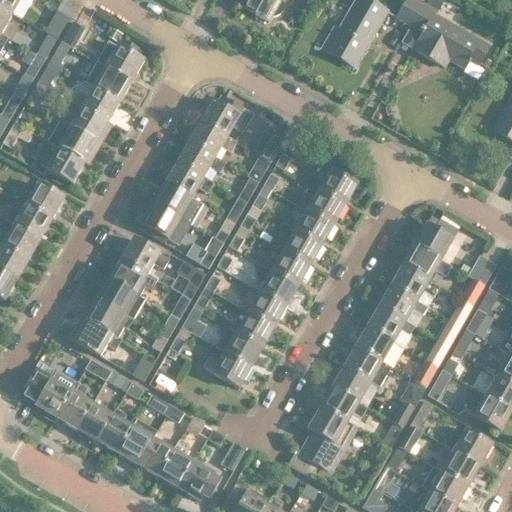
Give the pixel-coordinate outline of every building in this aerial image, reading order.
[(0,0),(0,10),(10,16),(18,0),(0,0)] [(244,0),(244,1),(240,9),(266,24),(270,18),(279,14),(279,2),(280,1),(280,0),(244,0)] [(355,0),(337,31),(331,28),(318,52),(351,70),(355,62),(384,13),(362,0),(355,0)] [(407,0),(396,20),(408,27),(421,5),(424,0),(407,0)] [(435,14),(443,1),(443,0),(426,0),(426,1),(423,6),(421,5),(408,27),(421,35),(411,52),(443,71),(448,62),(461,70),(466,62),(476,67),(487,49),(477,43),(433,18),(435,14)] [(0,32),(10,16),(0,10),(0,32)] [(42,35),(46,36),(55,42),(66,22),(54,15),(42,35)] [(59,44),(68,50),(71,51),(83,31),(71,24),(59,44)] [(106,40),(114,44),(118,35),(111,31),(106,40)] [(46,36),(34,57),(43,62),(55,42),(46,36)] [(102,70),(129,85),(141,64),(134,60),(138,53),(118,42),(102,70)] [(57,69),(68,50),(59,44),(47,65),(60,72),(61,71),(57,69)] [(34,57),(22,77),(31,82),(43,62),(34,57)] [(55,81),(60,72),(47,65),(36,85),(45,90),(52,79),(55,81)] [(84,86),(91,90),(117,105),(129,85),(102,70),(95,66),(84,86)] [(19,103),(31,82),(22,77),(10,98),(19,103)] [(45,90),(36,85),(24,106),(33,111),(45,90)] [(70,105),(79,110),(105,125),(117,105),(91,90),(85,100),(76,95),(70,105)] [(511,96),(491,133),(511,144),(511,96)] [(10,98),(0,115),(0,118),(8,123),(19,103),(10,98)] [(215,106),(207,102),(198,117),(228,135),(231,130),(241,136),(251,118),(219,100),(215,106)] [(110,128),(105,125),(79,110),(67,130),(98,148),(110,128)] [(12,125),(31,136),(22,130),(28,119),(20,114),(13,125),(12,125)] [(198,117),(186,138),(216,156),(219,151),(229,156),(235,145),(225,140),(228,135),(198,117)] [(56,150),(82,166),(86,168),(98,148),(67,130),(57,124),(45,144),(56,150)] [(26,145),(31,136),(12,125),(0,146),(9,151),(16,139),(26,145)] [(186,146),(177,162),(204,177),(208,170),(217,175),(222,166),(213,161),(216,156),(186,138),(183,144),(186,146)] [(280,144),(269,138),(257,158),(268,164),(280,144)] [(38,168),(70,187),(82,166),(56,150),(50,160),(45,157),(38,168)] [(289,162),(280,156),(273,168),(282,173),(289,162)] [(239,175),(257,185),(268,164),(257,158),(249,172),(243,169),(239,175)] [(202,180),(204,177),(177,162),(164,183),(191,199),(196,191),(205,196),(212,186),(202,180)] [(355,188),(329,173),(317,194),(343,209),(355,188)] [(248,180),(240,192),(250,198),(257,186),(256,186),(257,185),(239,175),(248,180)] [(261,189),(270,194),(277,182),(268,177),(261,189)] [(164,183),(152,205),(179,220),(184,211),(194,217),(200,207),(190,201),(191,199),(164,183)] [(14,202),(49,222),(61,201),(35,186),(29,197),(20,192),(14,202)] [(263,206),(270,194),(261,189),(250,209),(265,217),(269,210),(263,206)] [(343,209),(317,194),(305,214),(331,229),(343,209)] [(236,201),(224,220),(234,225),(245,206),(236,201)] [(11,227),(38,242),(49,222),(14,202),(3,222),(12,227),(11,227)] [(178,221),(179,220),(152,205),(139,227),(166,242),(172,231),(182,237),(188,226),(178,221)] [(331,229),(305,214),(293,234),(319,249),(331,229)] [(245,217),(238,229),(247,234),(254,222),(245,217)] [(226,238),(234,225),(224,220),(217,233),(226,238)] [(442,238),(424,228),(411,248),(438,264),(439,263),(446,251),(453,255),(458,246),(471,254),(477,242),(449,226),(442,238)] [(0,247),(26,263),(38,242),(11,227),(6,237),(0,233),(0,247)] [(293,234),(281,254),(307,269),(319,249),(293,234)] [(233,237),(226,249),(235,254),(242,242),(233,237)] [(206,272),(221,246),(210,239),(202,253),(191,247),(184,259),(206,272)] [(130,242),(118,263),(145,278),(146,277),(152,267),(161,273),(167,263),(130,242)] [(439,263),(438,264),(411,248),(408,246),(396,267),(400,269),(427,284),(433,273),(443,280),(450,269),(439,263)] [(0,247),(0,274),(14,283),(26,263),(0,247)] [(296,290),(307,269),(281,254),(270,275),(296,290)] [(222,258),(215,269),(223,274),(230,263),(222,258)] [(493,268),(481,261),(469,281),(473,283),(481,288),(493,268)] [(146,277),(145,278),(118,263),(107,283),(142,303),(143,302),(137,299),(143,289),(149,293),(155,282),(146,277)] [(179,298),(188,303),(204,277),(181,264),(174,276),(188,284),(179,298)] [(437,290),(427,284),(400,269),(388,289),(415,304),(425,310),(437,290)] [(487,292),(496,297),(508,304),(511,296),(511,294),(502,288),(508,277),(499,272),(487,292)] [(14,283),(0,274),(0,302),(2,304),(14,283)] [(270,275),(258,295),(284,310),(296,290),(270,275)] [(203,290),(211,295),(218,283),(210,278),(203,290)] [(92,301),(95,303),(130,323),(142,303),(107,283),(103,281),(92,301)] [(461,304),(471,310),(483,289),(481,288),(473,283),(461,304)] [(425,310),(415,304),(388,289),(376,309),(412,330),(412,329),(413,330),(420,318),(421,318),(425,310)] [(200,315),(211,295),(203,290),(191,310),(200,315)] [(484,317),(496,297),(487,292),(475,312),(483,317),(484,317)] [(272,330),(284,310),(258,295),(246,315),(272,330)] [(179,298),(167,318),(176,323),(188,303),(179,298)] [(130,323),(95,303),(92,301),(80,321),(119,344),(120,343),(116,341),(122,331),(125,333),(130,323)] [(448,315),(444,321),(459,330),(471,310),(461,304),(453,318),(448,315)] [(376,309),(365,329),(392,345),(400,350),(407,338),(412,330),(376,309)] [(483,317),(475,312),(464,332),(472,337),(479,325),(478,325),(483,317)] [(246,315),(234,336),(260,351),(272,330),(246,315)] [(167,318),(156,338),(165,343),(176,323),(167,318)] [(186,318),(179,330),(188,335),(195,323),(186,318)] [(114,353),(119,344),(80,321),(68,342),(98,359),(105,348),(114,353)] [(444,321),(433,341),(447,350),(459,330),(444,321)] [(380,365),(392,345),(365,329),(353,349),(380,365)] [(183,344),(188,335),(179,330),(174,339),(183,344)] [(497,351),(507,357),(511,360),(511,333),(510,332),(508,331),(497,351)] [(234,336),(223,356),(249,371),(260,351),(234,336)] [(165,343),(156,338),(149,349),(158,355),(165,343)] [(183,344),(174,339),(167,351),(176,356),(183,344)] [(461,358),(468,346),(458,340),(451,352),(461,358)] [(436,370),(447,350),(433,341),(432,342),(437,345),(426,365),(436,370)] [(380,365),(353,349),(341,370),(368,385),(374,375),(383,380),(389,370),(380,365)] [(236,392),(249,371),(223,356),(217,366),(207,360),(201,370),(211,376),(210,377),(236,392)] [(511,360),(507,357),(496,376),(511,385),(511,360)] [(131,365),(126,375),(142,384),(154,363),(145,358),(138,369),(131,365)] [(446,361),(440,372),(449,378),(456,366),(446,361)] [(83,371),(83,372),(104,384),(104,383),(109,374),(88,362),(83,371)] [(424,390),(436,370),(426,365),(414,385),(424,390)] [(357,405),(368,385),(341,370),(330,390),(357,405)] [(440,393),(449,378),(440,372),(425,398),(444,409),(450,398),(440,393)] [(104,383),(124,395),(130,386),(109,374),(104,383)] [(484,397),(510,413),(511,408),(511,385),(496,376),(484,397)] [(55,422),(70,395),(59,388),(62,383),(53,377),(34,409),(55,422)] [(75,385),(70,395),(55,422),(75,433),(91,407),(80,401),(85,391),(75,385)] [(424,390),(414,385),(408,397),(407,396),(402,405),(412,411),(424,390)] [(141,393),(130,386),(124,395),(136,402),(141,393)] [(366,410),(357,405),(330,390),(318,410),(345,425),(351,416),(359,421),(366,410)] [(170,409),(150,397),(144,407),(156,413),(155,414),(164,419),(165,418),(170,409)] [(471,419),(497,435),(510,413),(484,397),(478,408),(468,402),(461,413),(471,419)] [(422,403),(407,429),(417,434),(432,408),(422,403)] [(401,431),(412,411),(402,405),(401,405),(402,406),(391,425),(401,431)] [(75,433),(95,445),(111,419),(110,418),(91,407),(75,433)] [(182,416),(170,409),(165,418),(177,425),(182,416)] [(300,459),(326,474),(328,474),(332,467),(333,468),(355,431),(345,425),(318,410),(305,432),(313,436),(300,459)] [(110,418),(111,419),(95,445),(116,457),(131,431),(130,430),(121,425),(125,418),(114,412),(110,418)] [(456,423),(448,419),(444,426),(452,431),(456,423)] [(202,428),(191,421),(185,430),(197,437),(202,428)] [(130,430),(131,431),(116,457),(136,469),(151,442),(154,436),(134,424),(130,430)] [(389,451),(401,431),(391,425),(379,445),(389,451)] [(406,455),(417,434),(407,429),(396,449),(406,455)] [(222,439),(213,434),(211,432),(205,442),(217,448),(222,439)] [(441,448),(451,454),(477,469),(489,449),(463,433),(457,443),(447,438),(441,448)] [(171,454),(170,453),(151,442),(136,469),(156,480),(171,454)] [(170,453),(171,454),(156,480),(176,492),(192,466),(181,459),(187,449),(177,443),(170,453)] [(219,466),(231,473),(243,452),(231,445),(219,466)] [(382,463),(389,451),(379,445),(372,458),(382,463)] [(394,475),(406,455),(396,449),(384,469),(394,475)] [(439,474),(466,489),(477,469),(451,454),(439,474)] [(275,471),(263,464),(259,472),(271,478),(275,471)] [(219,482),(192,466),(176,492),(197,504),(201,497),(208,501),(219,482)] [(382,495),(394,475),(384,469),(372,489),(382,495)] [(432,486),(427,483),(422,491),(427,494),(454,509),(466,489),(439,474),(432,486)] [(291,491),(296,482),(284,475),(279,484),(291,491)] [(311,503),(316,494),(304,487),(299,496),(311,503)] [(377,504),(382,495),(372,489),(360,511),(362,511),(382,511),(385,508),(377,504)] [(349,504),(358,500),(354,491),(345,495),(349,504)] [(242,499),(230,492),(224,502),(236,509),(234,511),(262,511),(265,508),(264,508),(244,496),(242,499)] [(412,500),(407,509),(411,511),(457,511),(458,511),(454,509),(427,494),(421,505),(412,500)] [(326,511),(332,511),(337,505),(325,498),(319,508),(326,511)] [(264,508),(265,508),(262,511),(276,511),(280,505),(270,499),(264,508)]
